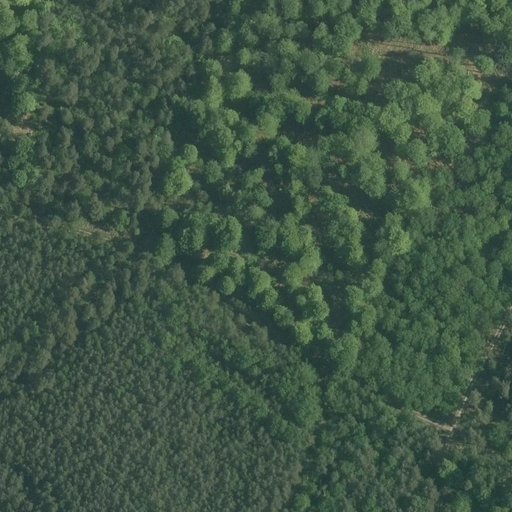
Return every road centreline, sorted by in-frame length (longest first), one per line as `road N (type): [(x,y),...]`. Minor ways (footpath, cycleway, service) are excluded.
road 1 (track): [(0,224),(94,230),(441,432)]
road 2 (track): [(511,307),(441,432)]
